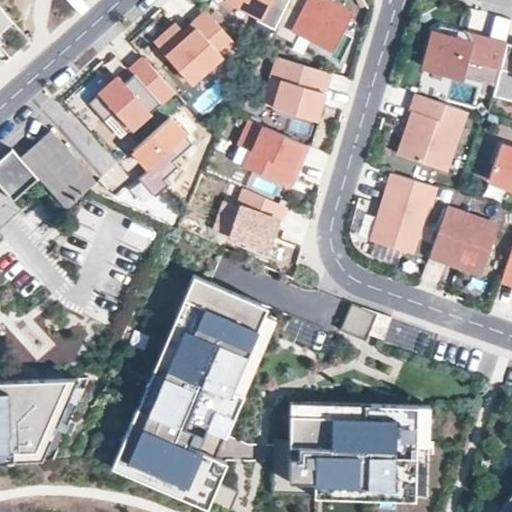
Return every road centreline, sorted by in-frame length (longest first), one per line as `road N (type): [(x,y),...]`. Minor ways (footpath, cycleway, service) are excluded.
road 1 (residential): [(511,335),(357,279),(336,259),(332,220),(391,0)]
road 2 (residential): [(119,0),(0,104)]
